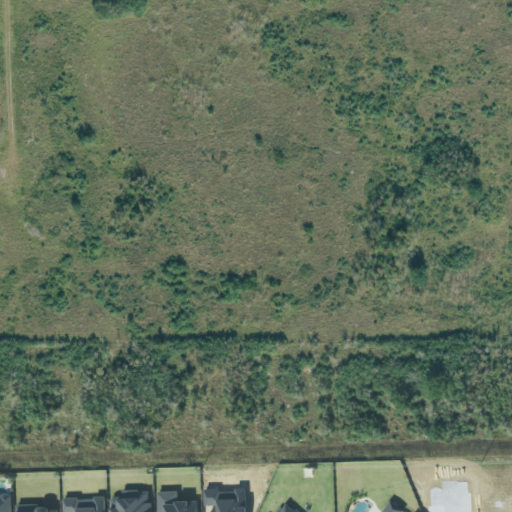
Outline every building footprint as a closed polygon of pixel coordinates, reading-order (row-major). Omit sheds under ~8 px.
[(151,511),(151,490),(122,492),(123,497),(110,498),(110,511),(151,511)] [(197,511),(197,502),(178,502),(178,492),(158,492),(158,511),(197,511)] [(0,511),(12,511),(11,496),(0,496),(0,511)] [(105,511),(105,499),(63,500),(63,511),(105,511)] [(401,511),(388,503),(382,511),(401,511)]
